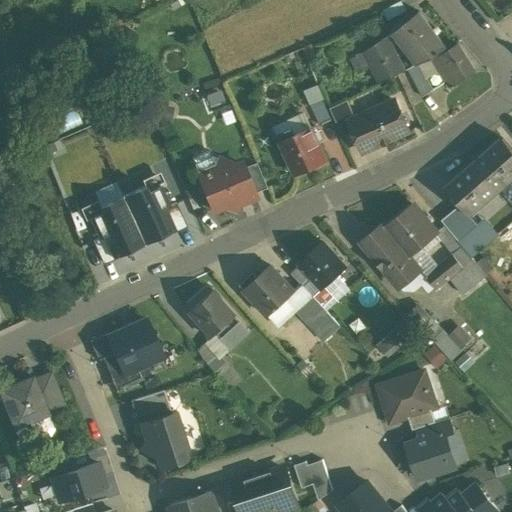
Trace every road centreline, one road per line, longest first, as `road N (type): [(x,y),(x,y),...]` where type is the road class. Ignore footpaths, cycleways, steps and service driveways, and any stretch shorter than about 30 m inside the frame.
road 1 (residential): [(511,94),(451,143),(66,320)]
road 2 (residential): [(133,497),(349,428),(407,496)]
road 3 (residential): [(66,320),(133,497)]
